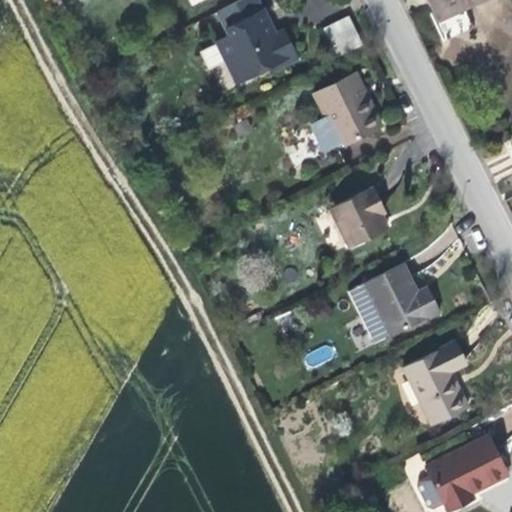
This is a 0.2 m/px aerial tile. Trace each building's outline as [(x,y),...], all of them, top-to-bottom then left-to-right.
[(254,2),(252,0),(229,0),(221,4),(228,16),(254,2)] [(431,0),(440,15),(472,0),(431,0)] [(263,20),(254,2),(228,16),(231,21),(219,28),(240,66),(288,42),(275,20),(266,25),(263,20)] [(363,42),(352,17),(331,27),(342,52),(363,42)] [(343,143),(379,124),(370,105),(364,95),(359,97),(349,77),(313,95),(322,114),(308,122),(324,151),(342,142),(343,143)] [(372,186),(328,208),(347,248),(385,229),(379,216),(374,205),(380,202),(372,186)] [(383,209),(380,202),(374,205),(379,216),(385,213),(383,209)] [(404,265),(362,286),(389,337),(440,312),(433,296),(421,302),(417,292),(404,265)] [(389,337),(362,286),(345,295),(371,346),(389,337)] [(428,287),(417,292),(421,302),(433,296),(430,292),(428,287)] [(402,364),(432,423),(468,403),(456,378),(452,369),(465,361),(452,338),(402,364)] [(310,366),(333,360),(330,347),(306,352),(310,366)] [(511,406),(500,414),(510,430),(511,428),(511,406)] [(462,495),(467,504),(494,490),(491,486),(487,477),(511,463),(511,435),(506,423),(442,456),(448,467),(462,495)] [(511,463),(487,477),(491,486),(511,474),(511,463)] [(453,500),(462,495),(448,467),(439,471),(435,479),(446,499),(453,500)]
